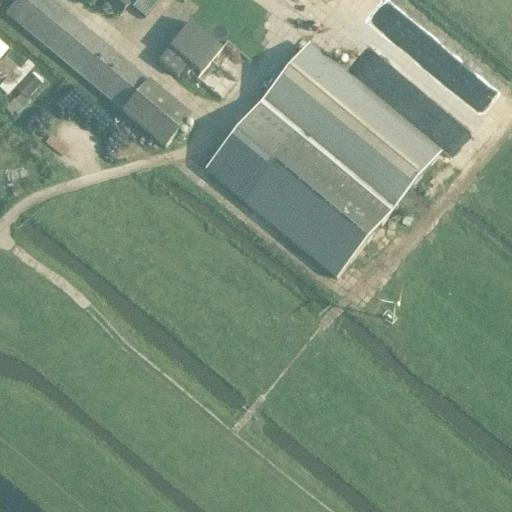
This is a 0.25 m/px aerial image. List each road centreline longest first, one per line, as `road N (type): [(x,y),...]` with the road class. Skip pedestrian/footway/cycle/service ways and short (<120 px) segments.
road 1 (track): [(0,231),(37,198),(197,148),(217,127),(65,0)]
road 2 (track): [(330,511),(0,238)]
road 3 (track): [(511,121),(360,297),(324,326)]
